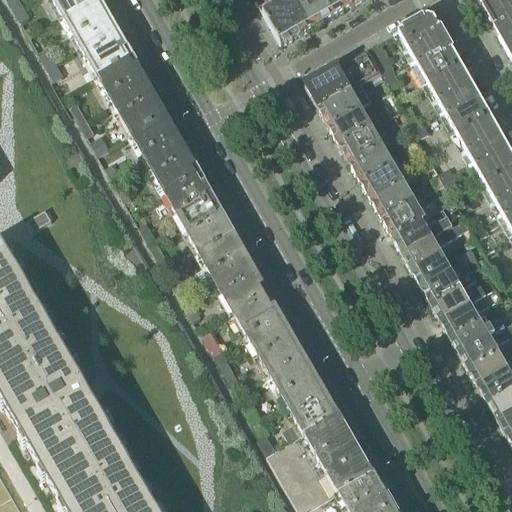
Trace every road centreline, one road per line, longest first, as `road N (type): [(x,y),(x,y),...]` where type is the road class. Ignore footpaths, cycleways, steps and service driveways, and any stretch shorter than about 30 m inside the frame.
road 1 (tertiary): [(142,0),(357,375)]
road 2 (tertiary): [(405,348),(259,91)]
road 3 (tertiary): [(499,511),(405,348)]
road 4 (residential): [(275,82),(420,0)]
road 5 (tertiary): [(357,375),(436,511)]
road 6 (residential): [(448,0),(511,115)]
